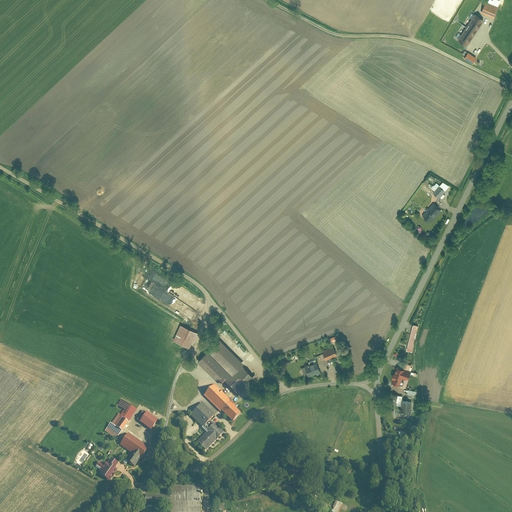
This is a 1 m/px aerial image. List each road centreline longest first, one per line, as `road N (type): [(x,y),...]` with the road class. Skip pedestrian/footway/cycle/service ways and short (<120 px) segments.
road 1 (residential): [(507,107),(374,384)]
road 2 (unclassified): [(150,479),(172,383),(213,301),(288,389)]
road 3 (track): [(511,86),(417,40),(337,35),(267,0)]
road 4 (track): [(213,301),(0,166)]
road 5 (residential): [(288,389),(206,462),(150,479)]
road 6 (residential): [(374,384),(383,511)]
